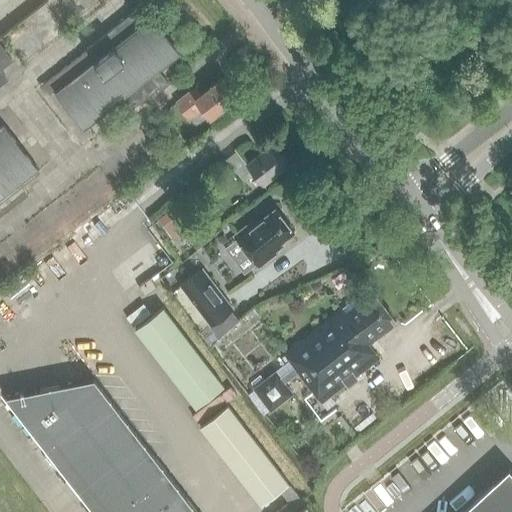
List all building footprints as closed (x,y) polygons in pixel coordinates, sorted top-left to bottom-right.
[(85,49),(95,62),(55,93),(82,127),(123,95),(132,108),(159,87),(160,88),(168,81),(167,80),(181,69),(172,57),(178,52),(150,17),(144,22),(135,10),(85,49)] [(0,66),(9,59),(0,47),(0,82),(5,79),(0,72),(0,66)] [(235,96),(222,78),(202,94),(196,87),(176,103),(187,117),(200,107),(207,117),(235,96)] [(0,198),(7,193),(10,196),(19,189),(16,186),(36,170),(1,126),(0,126),(0,198)] [(272,143),(246,163),(263,185),(289,164),(272,143)] [(252,173),(238,155),(228,163),(242,181),(252,173)] [(157,220),(153,223),(162,235),(163,234),(168,242),(172,239),(172,240),(189,228),(187,226),(171,208),(156,219),(157,220)] [(258,267),(276,253),(272,248),(293,232),(274,209),(254,225),(251,222),(234,235),(236,238),(223,248),(243,273),(256,263),(258,267)] [(201,266),(179,283),(210,324),(233,307),(201,266)] [(144,295),(155,287),(149,279),(138,286),(144,295)] [(368,344),(395,322),(372,293),(344,314),(341,311),(284,356),(323,404),(379,359),(368,344)] [(143,304),(126,317),(133,326),(150,313),(143,304)] [(134,329),(195,407),(222,386),(162,308),(134,329)] [(251,388),(269,412),(293,394),(275,370),(251,388)] [(196,511),(93,378),(5,396),(0,390),(0,391),(93,511),(196,511)] [(199,427),(260,505),(289,483),(228,404),(199,427)] [(511,511),(511,471),(508,467),(458,511),(511,511)] [(272,511),(290,511),(303,502),(290,485),(280,492),(287,501),(272,511)]
